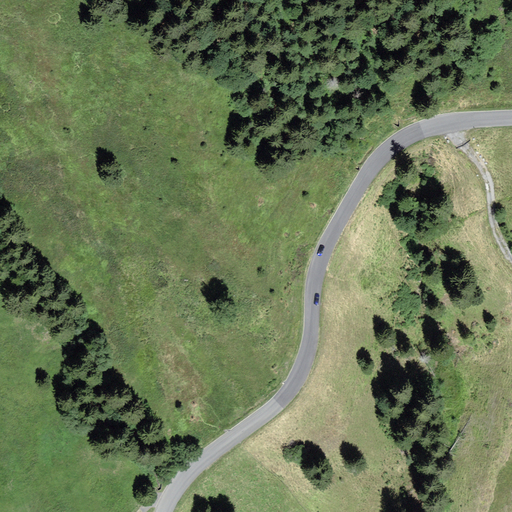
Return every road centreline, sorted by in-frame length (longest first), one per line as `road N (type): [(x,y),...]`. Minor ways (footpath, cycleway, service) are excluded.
road 1 (tertiary): [(511,118),(441,123),(385,152),(318,267),(309,347),(297,376),(188,474),(164,511)]
road 2 (track): [(448,122),(484,171),(511,262)]
